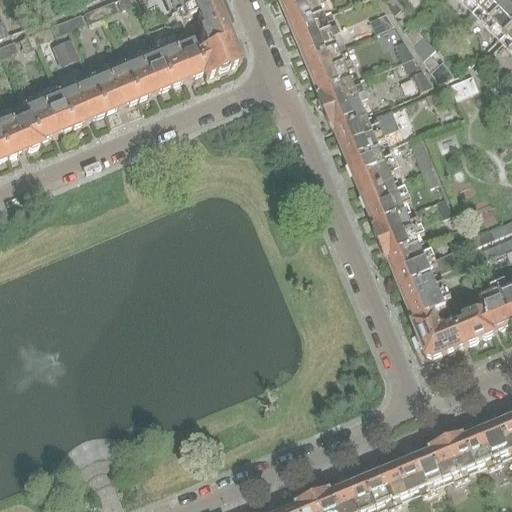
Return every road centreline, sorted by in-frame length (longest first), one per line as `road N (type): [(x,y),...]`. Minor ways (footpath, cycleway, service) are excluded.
road 1 (residential): [(410,416),(277,82)]
road 2 (residential): [(277,82),(0,199)]
road 3 (residential): [(186,511),(410,416)]
